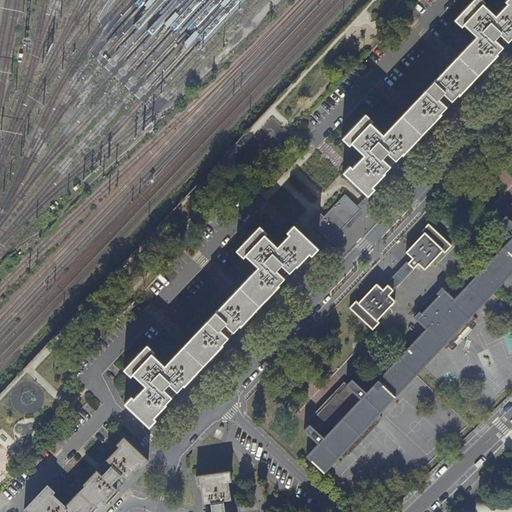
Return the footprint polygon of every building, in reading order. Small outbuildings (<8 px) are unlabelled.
[(495,16),(485,6),(466,27),(476,36),(383,134),(374,126),(353,149),(362,156),(351,168),(349,166),(342,173),(366,196),(367,196),(374,189),(372,187),(400,156),(458,96),(511,38),(511,0),(505,0),(504,2),(506,4),(495,16)] [(466,27),(485,6),(483,5),(485,3),(482,0),(473,0),(454,21),(461,27),(464,25),(466,27)] [(353,149),(374,126),(371,124),(373,121),(366,115),(341,141),(348,148),(350,146),(353,149)] [(360,210),(356,206),(344,195),(323,217),(318,212),(308,221),(325,238),(330,242),(360,210)] [(373,202),(367,196),(366,196),(360,201),(356,206),(360,210),(330,242),(325,238),(322,241),(316,248),(317,249),(323,254),(329,248),(339,238),(350,226),(358,217),(367,208),(373,202)] [(457,211),(453,207),(451,209),(450,208),(445,213),(446,217),(451,221),(453,220),(453,219),(452,217),(457,211)] [(511,210),(500,223),(511,234),(511,239),(504,248),(503,248),(455,299),(443,287),(437,293),(439,295),(421,313),(420,311),(414,317),(426,329),(376,382),(377,382),(367,393),(352,380),(338,394),(337,393),(332,399),(333,400),(326,408),(324,408),(318,414),(319,415),(304,431),(318,444),(306,457),(311,461),(312,460),(324,472),(340,455),(343,458),(347,454),(348,455),(379,423),(378,421),(382,418),(379,414),(395,397),(396,398),(418,376),(424,369),(438,354),(437,353),(442,348),(445,351),(450,346),(449,345),(453,341),(454,342),(470,326),(469,325),(473,320),(473,321),(477,318),(474,315),(480,309),(494,295),(501,287),(511,275),(511,210)] [(413,259),(409,264),(414,268),(418,264),(425,270),(443,251),(445,253),(452,246),(429,225),(422,232),(424,234),(407,253),(413,259)] [(310,256),(317,249),(316,248),(293,226),(286,233),(288,235),(277,247),(268,239),(261,247),(250,259),(258,266),(164,366),(157,359),(138,379),(146,385),(132,399),(130,397),(125,403),(150,426),(157,419),(155,417),(177,393),(235,332),(292,271),(308,254),(310,256)] [(261,247),(268,239),(264,236),(267,233),(259,227),(236,251),(243,259),(246,255),(250,259),(261,247)] [(414,268),(409,264),(407,262),(386,283),(388,285),(393,290),(394,291),(415,270),(414,268)] [(393,290),(388,285),(383,290),(377,284),(359,303),(357,301),(350,308),(373,330),(380,322),(378,320),(395,301),(388,295),(393,290)] [(134,374),(138,379),(157,359),(152,354),(155,352),(147,345),(124,370),(131,377),(134,374)] [(117,491),(122,485),(128,479),(127,477),(133,472),(140,465),(141,467),(148,460),(124,437),(118,444),(120,446),(107,459),(106,458),(100,464),(95,470),(96,471),(83,484),(85,486),(65,507),(52,495),(55,493),(47,486),(24,511),(25,511),(89,511),(100,501),(103,503),(116,490),(117,491)] [(231,481),(229,471),(196,476),(197,486),(200,486),(202,502),(201,502),(202,511),(233,511),(233,506),(232,498),(230,497),(228,482),(231,481)] [(511,511),(511,497),(477,495),(475,511),(511,511)]
